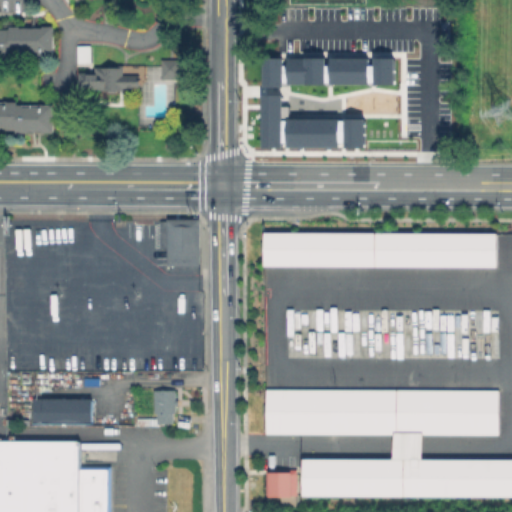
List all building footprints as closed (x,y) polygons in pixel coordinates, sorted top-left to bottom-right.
[(0,29),(12,29),(11,25),(55,25),(55,54),(13,53),(13,57),(0,57),(0,29)] [(93,45),(93,64),(80,63),(80,45),(93,45)] [(392,56),(370,56),(370,64),(364,64),(364,56),(325,56),(325,62),(321,62),(321,56),(285,56),(285,63),(278,63),(278,55),(258,55),(258,145),(365,145),(365,115),(287,115),(287,104),(277,104),(277,82),(392,82),(392,56)] [(184,58),(183,79),(163,78),(164,58),(184,58)] [(125,67),(125,74),(141,74),(141,87),(125,87),(125,90),(101,90),(101,88),(80,88),(80,71),(96,71),(96,66),(125,67)] [(0,101),(20,101),(20,105),(56,105),(55,132),(17,132),(17,129),(0,129),(0,101)] [(201,218),(201,265),(169,265),(168,218),(201,218)] [(264,232),(498,234),(498,268),(264,266),(264,232)] [(157,353),(157,338),(121,337),(121,352),(157,353)] [(177,404),(176,413),(173,413),(173,422),(158,422),(158,412),(154,412),(154,389),(176,389),(176,399),(178,399),(178,404),(177,404)] [(267,389),(500,390),(500,435),(424,435),(423,460),(511,460),(511,497),(303,497),(303,460),(393,460),(392,434),(267,434),(267,389)] [(93,399),(93,423),(33,421),(34,398),(93,399)] [(0,511),(109,511),(109,467),(78,467),(78,440),(0,440),(0,511)] [(268,472),(295,472),(296,498),(268,498),(268,472)]
